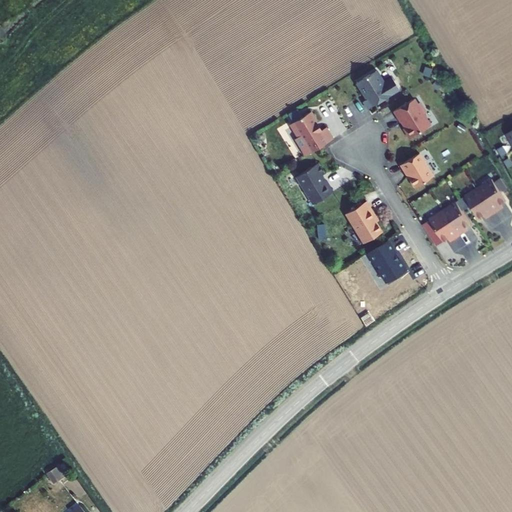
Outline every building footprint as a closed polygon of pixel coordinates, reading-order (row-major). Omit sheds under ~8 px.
[(363,101),(368,109),(400,90),(392,77),(385,82),(377,70),(357,82),(367,99),(363,101)] [(414,99),(394,111),(400,122),(402,121),(405,127),(404,128),(410,138),(430,125),(424,114),(424,110),(420,102),(417,104),(414,99)] [(301,148),(306,156),(322,146),(334,139),(326,127),(322,130),(316,121),(317,120),(311,111),(290,124),(298,138),(301,136),(306,145),(301,148)] [(420,153),(401,165),(405,173),(406,172),(415,187),(434,176),(420,153)] [(318,163),(296,176),(313,204),(333,192),(326,180),(325,180),(322,175),(325,174),(318,163)] [(493,179),(479,188),(495,213),(501,209),(499,206),(507,201),(493,179)] [(479,188),(466,197),(480,219),(487,214),(489,217),(495,213),(479,188)] [(372,209),(367,201),(346,213),(364,243),(383,231),(377,221),(370,211),(372,209)] [(457,202),(443,211),(460,236),(466,232),(464,229),(471,224),(457,202)] [(370,211),(377,221),(379,220),(372,209),(370,211)] [(431,220),(423,225),(428,231),(435,227),(444,242),(452,237),(453,240),(460,236),(443,211),(430,219),(431,220)] [(368,253),(385,283),(407,270),(390,240),(368,253)] [(48,471),(54,481),(64,475),(58,465),(48,471)]
